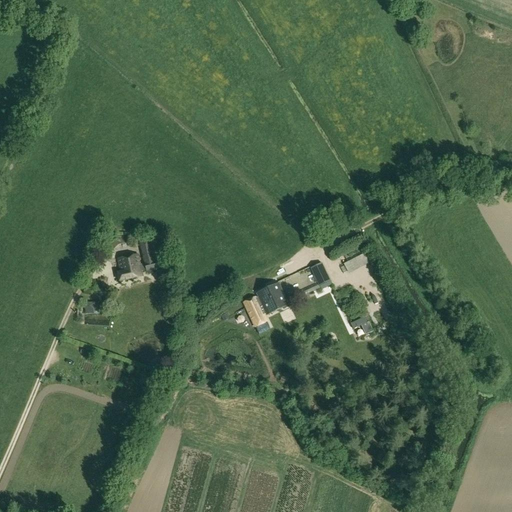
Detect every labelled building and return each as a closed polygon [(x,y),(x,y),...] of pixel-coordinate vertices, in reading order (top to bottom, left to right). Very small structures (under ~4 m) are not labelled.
[(140,241),(145,264),(141,265),(138,254),(119,258),(122,271),(118,272),(120,281),(143,276),(142,271),(147,270),(147,271),(148,271),(149,276),(156,274),(157,272),(156,269),(161,268),(159,259),(155,260),(150,239),(140,241)] [(365,252),(343,263),(348,273),(370,262),(365,252)] [(330,281),(331,281),(322,263),(311,268),(321,290),(332,285),(330,281)] [(257,298),(256,297),(244,302),(255,327),(267,321),(264,315),(266,314),(267,316),(289,305),(279,283),(257,293),(256,294),(258,298),(257,298)] [(84,301),(85,312),(85,316),(100,315),(99,300),(84,301)] [(296,311),(287,313),(290,327),(300,324),(296,311)] [(265,336),(274,330),(269,322),(260,329),(265,336)] [(371,338),(377,335),(375,330),(369,332),(371,338)]
